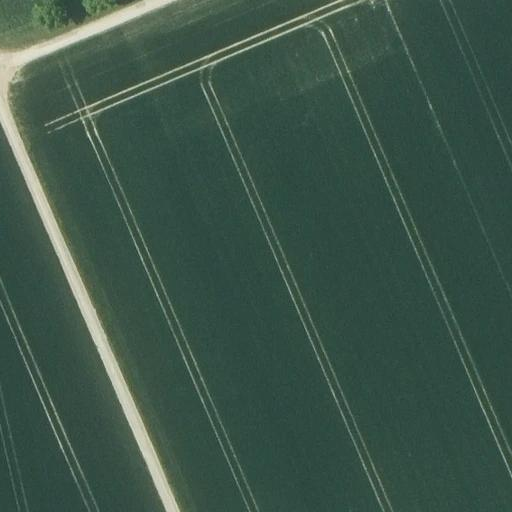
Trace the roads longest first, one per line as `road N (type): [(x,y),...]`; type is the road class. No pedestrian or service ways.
road 1 (track): [(0,99),(179,511)]
road 2 (track): [(0,68),(162,0)]
